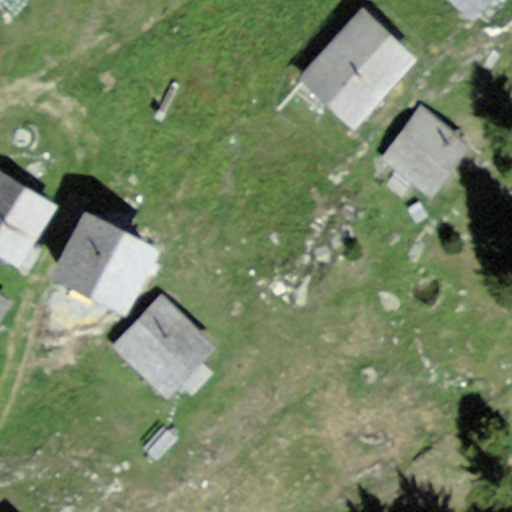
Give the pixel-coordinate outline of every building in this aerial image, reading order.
[(484,0),(446,0),(468,19),(484,0)] [(418,57),(361,5),(297,74),(354,126),(418,57)] [(471,146),(422,105),(381,155),(430,196),(471,146)] [(71,204),(7,166),(0,176),(0,245),(34,266),(71,204)] [(184,238),(108,203),(78,270),(153,304),(184,238)] [(0,350),(29,299),(0,282),(0,350)] [(239,344),(183,290),(127,349),(184,402),(239,344)]
